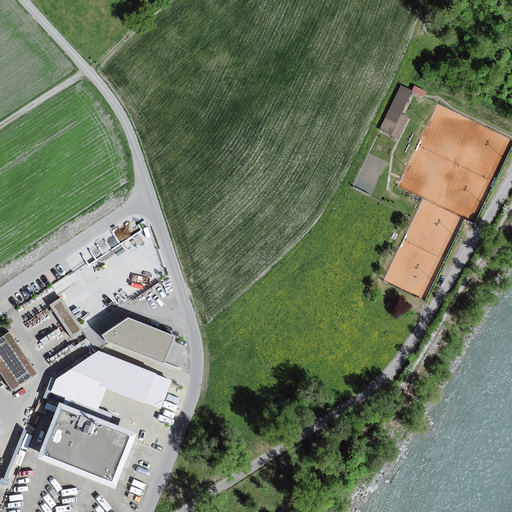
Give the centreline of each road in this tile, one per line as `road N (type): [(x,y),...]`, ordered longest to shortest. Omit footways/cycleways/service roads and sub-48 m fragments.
road 1 (unclassified): [(149,195),(189,320),(196,370),(147,511)]
road 2 (unclassified): [(23,0),(115,105),(149,195)]
road 3 (unclassified): [(0,295),(149,195)]
